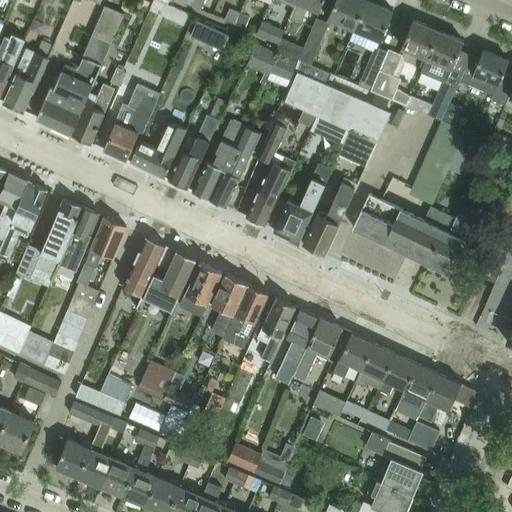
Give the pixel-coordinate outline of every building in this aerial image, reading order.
[(0,0),(0,29),(12,0),(0,0)] [(142,131),(194,15),(159,0),(153,0),(123,68),(117,82),(133,89),(127,104),(136,108),(128,127),(115,121),(103,148),(126,158),(139,130),(142,131)] [(204,0),(192,0),(190,5),(201,9),(204,0)] [(323,0),(295,0),(295,1),(293,6),(289,16),(301,21),(307,6),(319,11),(323,0)] [(353,28),(364,0),(334,0),(327,17),(353,28)] [(380,39),(392,10),(368,0),(364,0),(353,28),(380,39)] [(234,24),(239,13),(228,9),(224,20),(234,24)] [(249,18),(239,13),(234,24),(245,29),(249,18)] [(431,43),(437,29),(412,18),(401,46),(426,56),(431,43)] [(314,19),(303,48),(298,60),(300,61),(310,65),(326,24),(314,19)] [(280,38),(282,31),(260,22),(255,33),(278,43),(280,38)] [(445,80),(448,74),(462,40),(437,29),(431,43),(426,56),(420,69),(441,78),(445,80)] [(0,94),(11,69),(20,49),(25,37),(11,31),(9,36),(4,34),(0,41),(0,94)] [(70,132),(84,102),(111,41),(92,33),(77,68),(65,62),(54,88),(50,86),(37,117),(70,132)] [(24,110),(48,56),(54,42),(45,38),(39,52),(35,50),(33,54),(24,51),(15,71),(2,100),(24,110)] [(303,48),(280,38),(278,43),(275,50),(280,52),(284,54),(298,60),(303,48)] [(275,50),(256,42),(246,61),(269,72),(271,69),(280,52),(275,50)] [(373,81),(386,50),(374,45),(361,75),(373,81)] [(387,48),(386,50),(373,81),(369,90),(391,99),(400,78),(392,75),(401,54),(387,48)] [(511,75),(503,72),(508,59),(482,48),(472,71),(473,72),(468,83),(492,93),(490,97),(505,104),(509,96),(511,88),(511,75)] [(298,60),(284,54),(280,52),(271,69),(293,78),(296,72),(300,61),(298,60)] [(117,82),(123,68),(118,66),(112,80),(117,82)] [(326,119),(348,129),(376,140),(389,112),(296,72),(293,78),(283,101),(316,115),(326,119)] [(458,78),(448,74),(445,80),(441,78),(427,113),(441,119),(448,101),(458,78)] [(94,106),(84,102),(70,132),(91,142),(113,89),(103,85),(94,106)] [(461,106),(448,101),(441,119),(453,124),(461,106)] [(187,187),(219,119),(204,112),(193,136),(187,134),(167,178),(187,187)] [(322,127),(326,119),(316,115),(313,122),(322,127)] [(209,197),(244,122),(232,117),(221,138),(224,139),(213,162),(206,159),(191,189),(209,197)] [(138,139),(129,160),(164,175),(186,126),(169,119),(156,147),(138,139)] [(265,224),(295,159),(283,153),(279,162),(271,159),(287,125),(274,119),(257,156),(270,162),(245,215),(265,224)] [(458,141),(463,129),(453,124),(441,119),(436,130),(458,141)] [(225,205),(240,175),(261,130),(244,122),(209,197),(225,205)] [(365,164),(376,140),(348,129),(338,152),(365,164)] [(459,172),(476,134),(463,129),(458,141),(453,152),(449,163),(447,167),(459,172)] [(453,152),(458,141),(436,130),(431,141),(453,152)] [(511,138),(502,134),(498,144),(511,149),(511,138)] [(449,163),(453,152),(431,141),(426,152),(449,163)] [(444,174),(447,167),(449,163),(426,152),(421,163),(444,174)] [(298,239),(331,167),(318,161),(299,202),(286,196),(272,228),(298,239)] [(439,185),(444,174),(421,163),(416,174),(439,185)] [(0,237),(2,238),(27,179),(8,170),(0,189),(0,199),(4,202),(0,211),(0,237)] [(434,196),(439,185),(416,174),(411,186),(434,196)] [(324,252),(356,183),(343,177),(325,216),(316,212),(302,241),(324,252)] [(26,236),(46,187),(27,179),(2,238),(0,241),(0,263),(4,265),(18,232),(26,236)] [(392,245),(408,212),(368,193),(352,226),(392,245)] [(59,258),(82,204),(63,196),(40,249),(28,243),(16,271),(30,277),(35,265),(53,273),(55,269),(59,258)] [(488,246),(504,252),(511,231),(511,229),(510,229),(511,223),(511,199),(506,197),(488,246)] [(98,211),(82,204),(59,258),(75,265),(83,247),(98,211)] [(455,217),(431,206),(429,205),(422,219),(434,225),(431,232),(435,234),(433,237),(437,239),(426,261),(447,271),(462,238),(467,240),(475,222),(457,214),(455,217)] [(435,234),(431,232),(434,225),(422,219),(408,212),(392,245),(426,261),(437,239),(433,237),(435,234)] [(112,256),(125,225),(104,215),(75,280),(76,280),(87,284),(102,251),(112,256)] [(156,264),(163,243),(145,234),(127,275),(122,286),(142,295),(156,264)] [(166,269),(175,249),(163,243),(156,264),(166,269)] [(174,305),(195,257),(175,248),(175,249),(166,269),(159,286),(164,288),(160,299),(166,302),(151,336),(158,340),(168,318),(174,305)] [(201,313),(221,269),(198,259),(179,303),(201,313)] [(232,313),(246,282),(224,272),(210,303),(220,307),(210,329),(222,335),(225,328),(227,324),(232,313)] [(87,317),(98,290),(87,284),(76,280),(66,307),(87,317)] [(253,322),(267,291),(246,282),(232,313),(227,324),(225,328),(222,335),(221,338),(242,347),(253,322)] [(279,339),(295,304),(274,295),(259,330),(270,335),(260,360),(268,363),(279,339)] [(319,316),(299,306),(299,307),(285,337),(292,340),(275,376),(288,382),(292,373),(319,316)] [(87,317),(66,307),(61,318),(82,328),(87,317)] [(342,327),(342,326),(319,316),(292,373),(305,380),(318,349),(329,354),(342,327)] [(82,328),(61,318),(57,329),(77,339),(82,328)] [(0,327),(0,342),(18,351),(24,339),(0,327)] [(77,339),(57,329),(52,341),(73,350),(77,339)] [(359,369),(372,341),(350,331),(337,358),(332,369),(343,374),(348,363),(359,369)] [(43,363),(48,352),(48,350),(24,339),(18,351),(43,363)] [(413,339),(409,349),(429,359),(434,349),(413,339)] [(73,350),(52,341),(48,350),(48,352),(68,361),(73,350)] [(382,379),(394,351),(372,341),(359,369),(354,381),(364,386),(366,382),(378,388),(382,379)] [(403,389),(416,361),(394,351),(382,379),(378,388),(388,393),(393,384),(403,389)] [(63,372),(68,361),(48,352),(43,363),(63,372)] [(431,386),(438,371),(431,368),(416,361),(403,389),(398,399),(399,399),(421,409),(425,399),(431,386)] [(22,379),(28,366),(18,362),(13,375),(22,379)] [(214,387),(224,370),(213,363),(202,380),(214,387)] [(162,399),(167,388),(174,372),(162,365),(154,382),(142,376),(137,387),(162,399)] [(54,394),(59,381),(28,366),(22,379),(54,394)] [(448,410),(460,382),(461,381),(438,371),(431,386),(425,399),(421,409),(418,415),(430,420),(437,405),(448,410)] [(125,400),(132,384),(109,373),(102,391),(108,393),(125,400)] [(102,391),(80,382),(75,395),(119,413),(125,400),(108,393),(102,391)] [(188,411),(193,400),(167,388),(162,399),(171,403),(188,411)] [(342,408),(345,400),(323,390),(319,388),(312,405),(338,416),(342,408)] [(99,424),(104,412),(73,399),(68,411),(99,424)] [(363,418),(367,410),(345,400),(342,408),(363,418)] [(171,403),(162,424),(184,435),(194,414),(188,411),(171,403)] [(0,431),(9,410),(0,405),(0,431)] [(0,442),(20,451),(33,420),(9,410),(0,431),(0,442)] [(386,429),(389,420),(367,410),(363,418),(386,429)] [(99,484),(111,455),(100,450),(106,434),(105,433),(112,416),(104,412),(99,424),(91,444),(78,475),(99,484)] [(407,438),(411,430),(389,420),(386,429),(407,438)] [(439,431),(431,427),(416,420),(411,430),(407,438),(430,449),(439,431)] [(143,443),(148,431),(139,427),(134,439),(143,443)] [(222,433),(209,428),(200,448),(213,453),(222,433)] [(152,447),(157,435),(148,431),(143,443),(152,447)] [(78,475),(91,444),(81,440),(80,442),(67,437),(55,466),(78,475)] [(259,457),(262,450),(236,439),(228,457),(254,468),(259,457)] [(390,458),(380,480),(412,494),(422,470),(410,465),(415,452),(387,440),(382,454),(390,458)] [(187,462),(192,450),(184,446),(178,458),(187,462)] [(196,465),(201,453),(192,450),(187,462),(196,465)] [(121,494),(135,462),(125,458),(124,461),(111,455),(99,484),(121,494)] [(281,480),(286,469),(259,457),(254,468),(281,480)] [(144,503),(156,474),(143,469),(144,466),(135,462),(121,494),(144,503)] [(232,481),(237,469),(229,465),(223,477),(232,481)] [(241,484),(246,472),(237,469),(232,481),(241,484)] [(164,511),(166,511),(179,481),(169,476),(168,479),(156,474),(144,503),(164,511)] [(404,511),(412,494),(380,480),(372,477),(367,488),(375,492),(370,503),(362,500),(362,501),(354,498),(349,511),(351,511),(404,511)] [(192,511),(201,493),(188,487),(189,485),(179,481),(166,511),(192,511)] [(276,500),(281,488),(272,484),(267,496),(276,500)] [(285,504),(290,492),(281,488),(276,500),(285,504)] [(218,511),(224,499),(214,495),(213,498),(201,493),(192,511),(218,511)] [(245,511),(232,506),(234,503),(224,499),(218,511),(245,511)]
